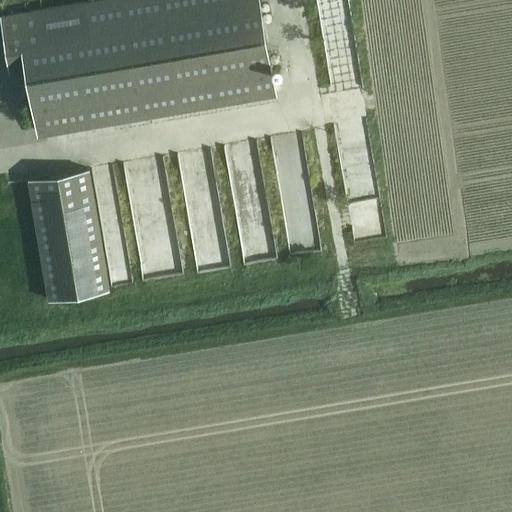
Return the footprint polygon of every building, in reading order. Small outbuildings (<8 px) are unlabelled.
[(274,91),(258,0),(117,0),(85,5),(85,1),(1,16),(10,71),(27,68),(38,131),(274,91)] [(337,76),(339,101),(379,98),(377,73),(337,76)] [(242,124),(246,150),(274,146),(271,120),(242,124)] [(224,132),(212,134),(215,152),(227,150),(224,132)] [(28,178),(49,299),(109,289),(89,168),(28,178)] [(313,180),(299,180),(299,192),(313,192),(313,180)]
